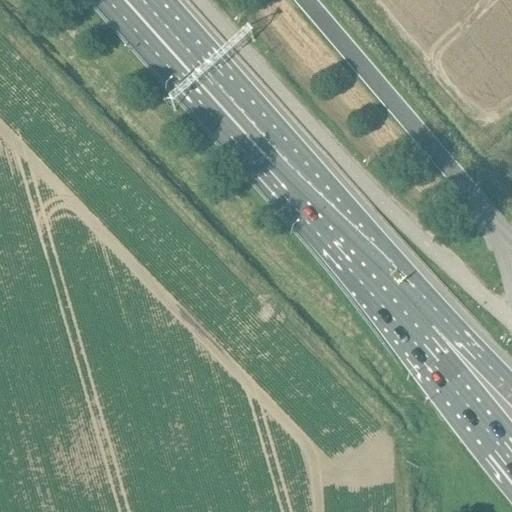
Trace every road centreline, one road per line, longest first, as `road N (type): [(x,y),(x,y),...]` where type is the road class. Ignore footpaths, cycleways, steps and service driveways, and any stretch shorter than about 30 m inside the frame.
road 1 (primary): [(122,0),(443,339)]
road 2 (unclassified): [(511,325),(381,203),(195,0)]
road 3 (primary): [(443,339),(479,418),(511,464)]
